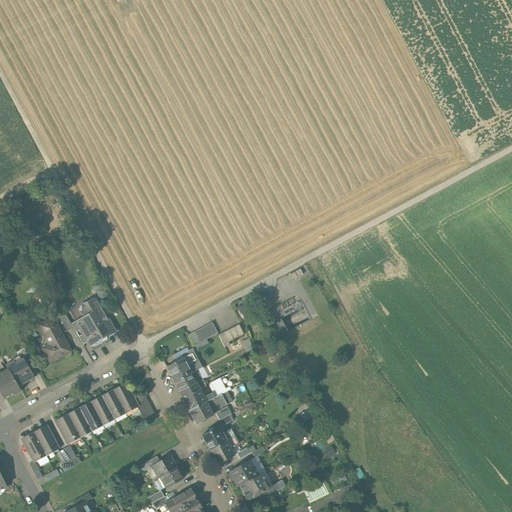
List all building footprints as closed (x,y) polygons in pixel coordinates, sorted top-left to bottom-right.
[(113,330),(96,300),(93,299),(80,306),(80,308),(84,316),(76,321),(89,344),(91,343),(95,344),(104,339),(105,336),(106,335),(107,333),(113,330)] [(65,315),(58,303),(53,306),(60,318),(65,315)] [(73,328),(65,315),(60,318),(59,318),(67,331),(73,328)] [(71,352),(57,326),(53,317),(38,325),(48,344),(49,344),(52,350),(45,353),(45,352),(44,353),(50,363),(71,352)] [(213,324),(190,335),(195,345),(218,333),(213,324)] [(219,334),(225,345),(245,335),(240,324),(219,334)] [(241,343),(248,354),(255,349),(249,338),(241,343)] [(33,364),(25,350),(19,353),(22,359),(23,358),(28,367),(33,364)] [(195,353),(167,368),(174,382),(198,370),(202,368),(195,353)] [(22,359),(16,362),(17,363),(7,368),(7,370),(17,387),(34,378),(28,367),(23,358),(22,359)] [(7,370),(1,373),(2,374),(0,375),(0,393),(3,399),(19,390),(17,387),(7,370)] [(198,370),(174,382),(179,392),(197,383),(200,381),(203,379),(198,370)] [(234,371),(215,381),(219,388),(222,394),(231,390),(225,379),(235,374),(234,371)] [(197,383),(179,392),(189,411),(207,402),(222,394),(219,388),(213,391),(212,394),(205,397),(199,387),(197,383)] [(126,386),(115,392),(125,411),(136,405),(126,386)] [(125,411),(115,392),(103,398),(113,417),(125,411)] [(143,393),(133,399),(136,404),(146,398),(143,393)] [(222,394),(207,402),(209,406),(213,406),(220,403),(222,407),(227,404),(222,394)] [(113,417),(103,398),(92,405),(102,423),(113,417)] [(146,398),(136,404),(138,409),(149,404),(146,398)] [(207,402),(189,411),(196,424),(214,415),(209,406),(207,402)] [(149,404),(138,409),(141,414),(152,409),(149,404)] [(92,405),(81,411),(91,429),(102,423),(92,405)] [(227,407),(216,413),(220,420),(230,415),(231,414),(227,407)] [(152,409),(141,414),(144,420),(154,414),(152,409)] [(91,429),(81,411),(70,417),(80,435),(91,429)] [(154,414),(144,420),(147,426),(157,420),(154,414)] [(230,415),(220,420),(223,426),(233,420),(230,415)] [(80,435),(70,417),(58,423),(68,442),(80,435)] [(219,426),(202,436),(210,450),(233,438),(235,437),(231,430),(223,434),(219,426)] [(47,428),(35,435),(45,454),(57,448),(47,428)] [(35,435),(23,441),(33,460),(45,454),(35,435)] [(233,438),(210,450),(218,465),(235,455),(230,448),(236,444),(233,438)] [(80,463),(71,446),(65,449),(74,466),(80,463)] [(263,447),(252,453),(255,458),(265,453),(263,447)] [(247,448),(238,453),(241,459),(250,454),(247,448)] [(74,466),(65,449),(60,452),(65,463),(62,465),(65,472),(74,466)] [(160,462),(152,467),(158,477),(159,477),(176,467),(170,456),(160,462)] [(157,457),(141,465),(145,471),(152,467),(160,462),(157,457)] [(251,460),(230,472),(238,487),(240,486),(259,475),(251,460)] [(40,473),(34,462),(29,465),(35,475),(40,473)] [(176,467),(159,477),(166,489),(183,480),(176,467)] [(57,470),(46,475),(49,481),(59,475),(57,470)] [(259,475),(240,486),(248,501),(267,490),(272,488),(272,486),(268,479),(266,480),(262,474),(259,475)] [(282,481),(272,486),(272,488),(267,490),(270,495),(285,487),(282,481)] [(353,483),(343,489),(348,499),(359,494),(353,483)] [(313,501),(327,492),(322,484),(308,493),(313,501)] [(184,496),(177,500),(176,497),(166,503),(167,503),(160,507),(162,511),(177,511),(196,502),(193,497),(195,497),(190,489),(183,493),(183,494),(184,496)] [(164,497),(160,491),(148,498),(152,504),(163,497),(164,497)] [(88,493),(73,502),(75,507),(84,502),(85,502),(91,498),(88,493)] [(163,497),(152,504),(156,509),(160,507),(167,503),(166,503),(163,497)] [(90,511),(85,502),(84,502),(75,507),(66,511),(90,511)] [(201,511),(196,502),(178,511),(201,511)]
